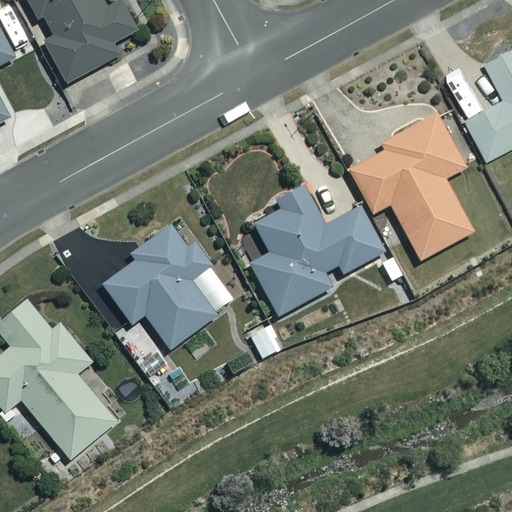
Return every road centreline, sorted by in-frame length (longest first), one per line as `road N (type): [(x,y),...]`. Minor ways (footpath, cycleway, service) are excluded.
road 1 (residential): [(0,215),(255,77)]
road 2 (residential): [(255,77),(394,0)]
